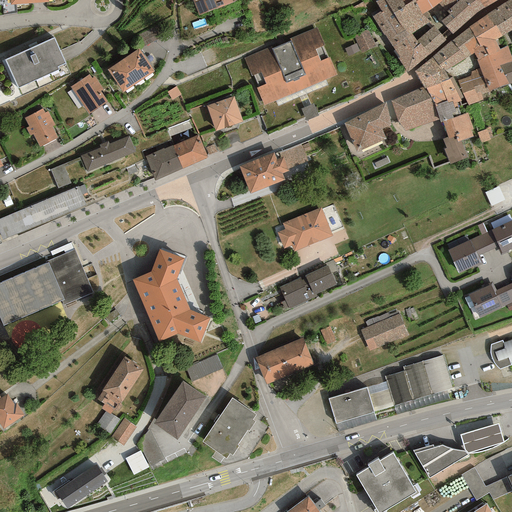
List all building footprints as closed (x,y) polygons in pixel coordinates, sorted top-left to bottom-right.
[(226,5),(223,0),(192,0),(199,16),(226,5)] [(393,46),(411,34),(405,31),(384,0),(377,0),(375,1),(381,11),(372,17),(383,36),(385,35),(393,46)] [(384,0),(405,31),(411,34),(430,22),(425,17),(428,15),(426,12),(422,15),(414,0),(413,0),(405,5),(401,0),(384,0)] [(401,0),(405,5),(413,0),(414,0),(422,15),(426,12),(438,3),(442,0),(401,0)] [(442,0),(438,3),(447,11),(449,15),(441,21),(454,36),(485,11),(479,0),(442,0)] [(479,0),(485,11),(500,0),(479,0)] [(511,0),(507,0),(486,14),(502,36),(511,30),(511,0)] [(483,46),(488,55),(500,50),(495,40),(502,36),(486,14),(469,27),(480,47),(483,46)] [(416,41),(411,34),(393,46),(399,57),(397,58),(408,73),(446,40),(433,26),(416,41)] [(316,27),(243,57),(252,76),(260,73),(265,83),(256,87),(264,104),(337,73),(330,57),(321,61),(315,48),(324,45),(316,27)] [(480,47),(469,27),(451,41),(466,58),(474,53),(478,59),(488,55),(483,46),(480,47)] [(354,34),(362,51),(376,44),(369,28),(354,34)] [(53,38),(5,60),(18,88),(58,69),(57,67),(65,63),(53,38)] [(466,58),(451,41),(415,71),(423,87),(424,89),(426,88),(449,79),(445,70),(466,58)] [(507,46),(500,50),(488,55),(478,59),(477,60),(480,68),(489,91),(509,85),(500,66),(511,61),(511,58),(507,46)] [(139,49),(107,70),(123,93),(154,71),(139,49)] [(511,58),(511,61),(500,66),(509,85),(511,83),(511,58)] [(489,91),(480,68),(471,72),(472,76),(457,81),(464,97),(468,105),(483,100),(481,94),(489,92),(489,91)] [(89,75),(70,87),(88,114),(107,102),(101,91),(103,90),(94,77),(92,78),(89,75)] [(453,77),(449,79),(426,88),(435,105),(447,101),(448,104),(452,102),(453,104),(456,102),(461,100),(460,99),(463,98),(453,77)] [(424,89),(423,87),(391,101),(397,121),(404,131),(439,120),(435,105),(426,88),(424,89)] [(233,96),(206,106),(215,132),(243,122),(233,96)] [(302,107),(307,117),(319,112),(314,101),(302,107)] [(456,102),(453,104),(452,102),(448,104),(447,101),(435,105),(439,120),(440,122),(442,122),(447,137),(448,139),(455,137),(457,142),(460,141),(473,137),(470,130),(473,129),(467,113),(460,115),(456,102)] [(386,102),(344,124),(344,125),(356,152),(386,139),(382,129),(390,125),(386,102)] [(42,108),(24,118),(29,127),(26,128),(30,136),(33,134),(40,147),(57,138),(52,127),(55,125),(47,111),(45,113),(42,108)] [(198,135),(172,146),(182,169),(208,158),(198,135)] [(108,141),(99,145),(99,146),(100,148),(80,156),(86,172),(135,152),(129,136),(109,144),(108,141)] [(444,149),(450,164),(467,158),(460,141),(457,142),(455,137),(448,139),(447,137),(442,139),(446,148),(444,149)] [(301,144),(279,152),(281,158),(283,157),(288,169),(307,161),(301,144)] [(163,148),(145,156),(155,181),(182,169),(172,146),(172,145),(164,149),(163,148)] [(274,153),(239,166),(249,194),(285,180),(282,173),(289,171),(288,169),(283,157),(281,158),(276,159),(274,153)] [(50,169),(57,189),(71,183),(63,164),(50,169)] [(492,203),(505,197),(499,184),(486,190),(492,203)] [(86,205),(78,186),(0,218),(0,235),(2,239),(86,205)] [(321,207),(282,223),(284,229),(277,232),(284,249),(291,246),(294,252),(333,236),(321,207)] [(511,220),(491,230),(498,246),(502,253),(511,247),(511,220)] [(491,230),(470,240),(477,256),(479,255),(498,246),(491,230)] [(470,240),(447,250),(458,274),(483,263),(479,255),(477,256),(470,240)] [(152,272),(135,280),(160,337),(177,331),(199,339),(207,318),(190,311),(175,279),(182,259),(160,251),(152,272)] [(46,270),(0,288),(0,319),(3,328),(64,304),(65,308),(93,297),(89,289),(75,253),(44,265),(46,270)] [(325,264),(326,266),(327,265),(331,274),(338,270),(333,260),(325,264)] [(300,277),(279,287),(289,309),(317,296),(316,294),(336,285),(331,274),(327,265),(326,266),(300,278),(300,277)] [(492,281),(481,286),(482,288),(469,294),(479,318),(501,308),(501,307),(493,291),(496,290),(492,281)] [(511,282),(496,290),(493,291),(501,307),(511,302),(511,282)] [(400,314),(360,330),(369,352),(409,336),(400,314)] [(327,342),(337,337),(330,323),(320,328),(327,342)] [(279,347),(290,375),(314,365),(303,338),(279,347)] [(511,339),(503,343),(502,340),(491,344),(491,347),(490,352),(491,356),(492,360),(494,364),(496,366),(499,369),(511,365),(510,362),(511,361),(511,339)] [(266,385),(290,375),(279,347),(254,357),(266,385)] [(192,363),(197,376),(223,365),(217,352),(192,363)] [(404,371),(384,376),(386,382),(388,388),(394,406),(447,390),(451,389),(442,355),(402,367),(404,371)] [(147,374),(127,362),(106,396),(126,408),(147,374)] [(205,396),(183,382),(158,419),(179,434),(205,396)] [(388,388),(386,382),(366,388),(368,395),(388,388)] [(366,388),(328,399),(335,424),(373,413),(373,412),(368,395),(366,388)] [(388,388),(368,395),(373,412),(394,406),(388,388)] [(396,415),(449,399),(447,390),(394,406),(396,415)] [(1,398),(0,398),(0,424),(3,429),(24,415),(16,403),(14,405),(7,394),(1,398)] [(254,414),(231,399),(205,438),(228,452),(254,414)] [(376,420),(373,413),(335,424),(338,432),(376,420)] [(137,430),(123,421),(112,439),(126,447),(137,430)] [(433,445),(413,450),(429,478),(468,455),(466,454),(467,453),(471,453),(477,452),(483,451),(489,449),(494,447),(500,444),(503,442),(498,424),(460,435),(465,451),(463,451),(459,451),(454,450),(450,449),(446,447),(442,445),(433,448),(433,445)] [(151,428),(139,434),(152,462),(164,456),(151,428)] [(392,451),(355,473),(377,511),(379,511),(416,491),(392,451)] [(73,511),(110,487),(99,471),(60,498),(70,511),(73,511)] [(316,511),(306,499),(288,511),(316,511)] [(491,511),(486,503),(470,511),(491,511)]
